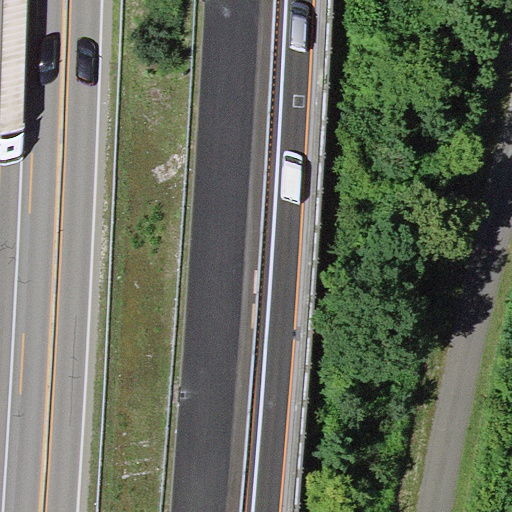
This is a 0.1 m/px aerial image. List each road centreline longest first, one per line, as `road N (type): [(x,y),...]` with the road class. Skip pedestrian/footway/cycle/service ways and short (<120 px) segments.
road 1 (motorway): [(217,511),(246,0)]
road 2 (motorway): [(65,0),(42,511)]
road 3 (track): [(483,258),(434,511)]
